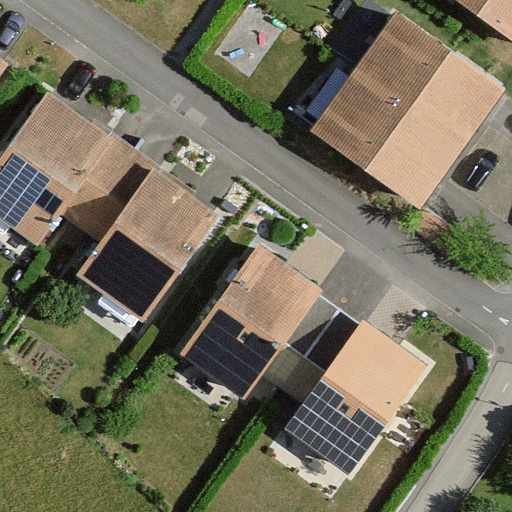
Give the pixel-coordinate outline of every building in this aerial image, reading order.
[(511,0),(449,0),(511,48),(511,0)] [(389,18),(310,130),(421,211),(498,102),(389,18)] [(0,84),(10,70),(0,62),(0,84)] [(211,210),(37,94),(0,148),(0,228),(33,250),(56,216),(90,239),(66,275),(135,322),(211,210)] [(317,291),(254,246),(178,352),(241,396),(317,291)] [(426,371),(356,324),(284,430),(354,478),(426,371)]
